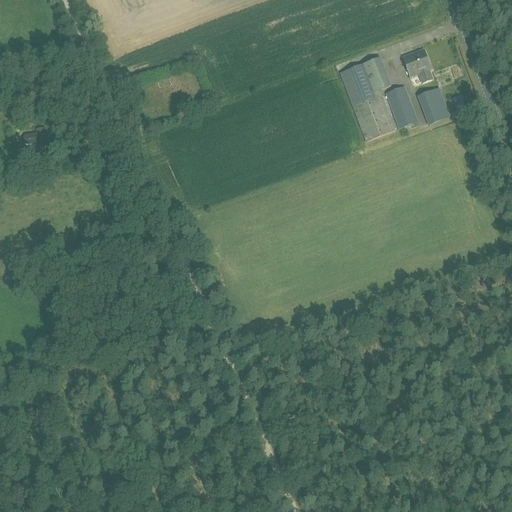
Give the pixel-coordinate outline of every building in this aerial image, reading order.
[(432,81),(428,71),(431,70),(423,50),(403,58),(410,78),(419,74),(423,84),(432,81)] [(391,87),(380,59),(341,74),(367,142),(394,132),(379,91),(391,87)] [(184,102),(178,83),(170,86),(175,105),(184,102)] [(386,95),(400,130),(418,123),(404,88),(386,95)] [(419,97),(429,126),(450,119),(439,90),(419,97)] [(28,143),(30,143),(38,142),(39,149),(47,149),(46,142),(47,142),(47,133),(46,134),(45,129),(39,130),(39,134),(28,135),(27,135),(26,136),(25,137),(25,138),(24,139),(25,140),(25,141),(25,142),(26,142),(27,143),(28,143)] [(73,153),(74,144),(63,143),(62,152),(73,153)]
